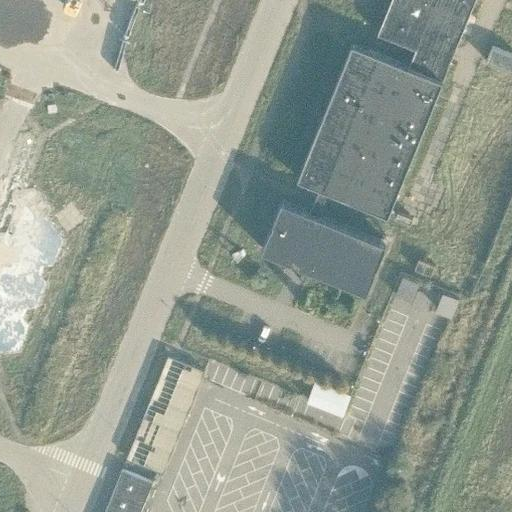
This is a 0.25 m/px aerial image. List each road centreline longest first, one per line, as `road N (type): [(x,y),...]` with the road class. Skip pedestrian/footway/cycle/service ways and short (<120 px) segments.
road 1 (unknown): [(215,129),(71,490),(0,458)]
road 2 (unknown): [(0,53),(60,67),(215,129)]
road 3 (unknown): [(272,0),(215,129)]
